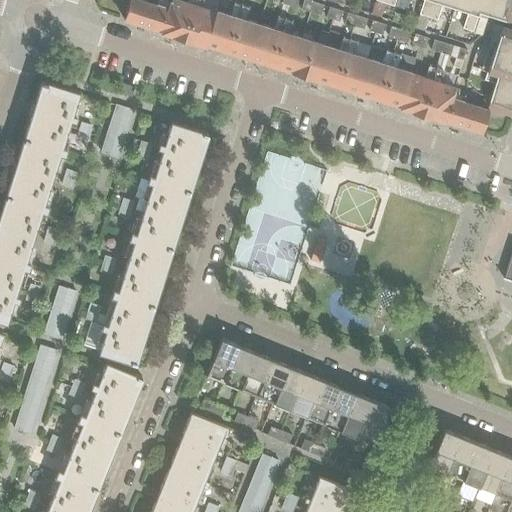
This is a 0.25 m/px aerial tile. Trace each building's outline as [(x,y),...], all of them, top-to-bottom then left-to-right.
[(122,19),(159,31),(169,0),(162,0),(160,6),(153,4),(153,5),(150,4),(150,0),(139,0),(138,0),(126,0),(124,6),(126,7),(122,19)] [(175,0),(169,0),(159,31),(159,32),(180,39),(192,0),(184,0),(183,3),(175,0)] [(202,46),(202,44),(213,12),(198,7),(200,0),(192,0),(180,39),(202,46)] [(310,1),(306,0),(303,0),(300,10),(307,12),(310,1)] [(419,0),(415,14),(432,20),(438,0),(419,0)] [(439,3),(461,11),(463,0),(438,0),(432,20),(433,21),(439,3)] [(463,0),(461,11),(464,12),(458,28),(468,32),(475,11),(485,14),(489,0),(463,0)] [(511,0),(489,0),(485,14),(511,23),(511,19),(511,0)] [(310,1),(307,12),(313,14),(316,3),(310,1)] [(227,15),(214,10),(213,12),(202,44),(224,51),(238,6),(231,3),(227,15)] [(313,14),(320,16),(323,5),(316,3),(313,14)] [(224,51),(245,58),(256,24),(241,19),(245,8),(238,6),(224,51)] [(335,9),(329,7),(326,18),(332,20),(335,9)] [(342,11),(335,9),(332,20),(339,21),(342,11)] [(344,23),(351,25),(354,14),(347,12),(344,23)] [(406,16),(394,12),(391,21),(403,24),(406,16)] [(351,25),(357,27),(360,16),(354,14),(351,25)] [(367,18),(360,16),(357,27),(363,29),(367,18)] [(245,58),(268,65),(282,19),(275,17),(271,28),(256,24),(245,58)] [(268,65),(289,72),(300,38),(286,33),(290,22),(282,19),(268,65)] [(369,31),(375,33),(379,22),(372,20),(369,31)] [(385,24),(379,22),(375,33),(382,35),(385,24)] [(495,37),(492,48),(511,53),(511,30),(490,23),(486,34),(495,37)] [(398,28),(391,26),(388,37),(394,39),(398,28)] [(401,41),(404,30),(398,28),(394,39),(401,41)] [(411,32),(404,30),(401,41),(407,43),(411,32)] [(310,78),(321,45),(325,33),(317,31),(313,42),(300,38),(289,72),(310,78)] [(418,46),(421,36),(414,34),(411,44),(418,46)] [(424,48),(428,38),(421,36),(418,46),(424,48)] [(310,78),(332,85),(347,39),(339,37),(335,49),(321,45),(310,78)] [(332,85),(354,92),(365,58),(350,53),(354,41),(347,39),(332,85)] [(440,41),(433,39),(430,50),(437,52),(440,41)] [(447,43),(440,41),(437,52),(444,54),(447,43)] [(447,43),(444,54),(451,56),(455,46),(447,43)] [(465,49),(455,46),(451,56),(449,65),(459,68),(465,49)] [(511,76),(511,53),(492,48),(485,68),(511,76)] [(354,92),(376,99),(391,53),(384,51),(380,63),(365,58),(354,92)] [(376,99),(397,106),(408,73),(408,72),(393,67),(397,55),(391,53),(376,99)] [(447,56),(439,54),(435,68),(442,70),(447,56)] [(397,107),(418,114),(433,69),(426,66),(422,78),(408,73),(397,106),(397,107)] [(468,73),(478,76),(480,69),(470,66),(468,73)] [(493,82),(489,92),(511,99),(511,76),(485,68),(482,79),(493,82)] [(440,71),(433,69),(418,114),(440,121),(441,119),(451,87),(436,82),(440,71)] [(22,139),(58,150),(76,93),(40,81),(33,105),(31,105),(27,115),(30,115),(22,139)] [(132,86),(124,84),(123,83),(120,93),(129,96),(132,86)] [(479,131),(483,117),(484,109),(470,105),(472,97),(465,95),(462,103),(460,102),(460,100),(453,98),(456,88),(451,87),(441,119),(479,131)] [(511,99),(489,92),(484,109),(483,117),(486,117),(490,115),(490,113),(508,118),(511,104),(511,99)] [(116,105),(100,153),(116,158),(132,110),(116,105)] [(86,141),(91,125),(80,121),(75,137),(86,141)] [(150,180),(187,192),(194,168),(196,169),(199,158),(197,158),(205,134),(169,122),(150,180)] [(4,196),(40,207),(58,150),(22,139),(15,162),(13,162),(9,172),(11,172),(4,196)] [(146,160),(151,144),(139,140),(135,156),(146,160)] [(232,266),(292,283),(325,165),(265,148),(232,266)] [(63,168),(58,185),(70,189),(75,171),(63,168)] [(187,192),(150,180),(132,237),(168,249),(176,225),(178,226),(181,216),(179,215),(187,192)] [(40,207),(4,196),(0,208),(0,257),(22,264),(40,207)] [(133,201),(122,197),(116,213),(128,217),(133,201)] [(58,230),(47,226),(42,242),(53,246),(58,230)] [(114,295),(150,306),(158,283),(159,285),(163,273),(161,272),(168,249),(132,237),(114,295)] [(511,281),(511,244),(502,278),(511,281)] [(115,258),(103,255),(98,271),(110,275),(115,258)] [(22,264),(0,257),(0,320),(4,322),(22,264)] [(40,287),(29,283),(24,300),(34,303),(40,287)] [(41,333),(59,339),(75,290),(57,284),(41,333)] [(150,306),(114,295),(96,353),(132,364),(140,340),(142,341),(145,330),(143,330),(150,306)] [(100,306),(89,302),(83,319),(95,323),(100,306)] [(203,376),(221,383),(236,346),(218,339),(203,376)] [(30,434),(56,351),(56,349),(38,344),(11,428),(30,434)] [(221,383),(237,389),(252,352),(236,346),(221,383)] [(269,359),(252,352),(237,389),(254,396),(269,359)] [(254,396),(271,403),(286,366),(269,359),(254,396)] [(13,366),(2,362),(0,368),(0,379),(7,382),(13,366)] [(104,363),(103,364),(81,418),(116,432),(125,410),(127,411),(131,401),(129,400),(139,377),(104,363)] [(302,373),(286,366),(271,403),(287,410),(302,373)] [(287,410),(304,417),(319,380),(302,373),(287,410)] [(85,383),(74,378),(67,395),(78,399),(85,383)] [(304,417),(321,424),(336,386),(319,380),(304,417)] [(337,430),(352,393),(336,386),(321,424),(337,430)] [(337,430),(354,437),(369,400),(352,393),(337,430)] [(200,408),(210,411),(214,402),(203,398),(200,408)] [(371,444),(386,407),(369,400),(354,437),(371,444)] [(210,411),(220,415),(224,406),(214,402),(210,411)] [(244,425),(247,416),(236,412),(233,421),(244,425)] [(189,413),(188,413),(177,441),(212,455),(223,427),(189,413)] [(247,416),(244,425),(254,429),(257,421),(247,416)] [(116,432),(81,418),(59,474),(94,488),(103,466),(105,466),(109,455),(107,456),(116,432)] [(277,438),(280,430),(270,426),(267,434),(277,438)] [(426,466),(443,473),(458,436),(441,429),(426,466)] [(280,430),(277,438),(287,443),(291,434),(280,430)] [(62,439),(51,434),(44,450),(56,455),(62,439)] [(460,480),(475,443),(458,436),(443,473),(460,480)] [(310,452),(314,443),(303,439),(300,448),(310,452)] [(212,455),(177,441),(166,470),(200,484),(212,455)] [(314,443),(310,452),(321,456),(324,448),(314,443)] [(492,450),(475,443),(460,480),(477,487),(492,450)] [(493,494),(508,457),(492,450),(477,487),(493,494)] [(256,511),(277,461),(259,453),(235,511),(256,511)] [(333,462),(344,466),(347,457),(337,453),(333,462)] [(236,460),(225,456),(219,472),(230,477),(236,460)] [(344,466),(354,470),(357,462),(347,457),(344,466)] [(511,495),(511,458),(508,457),(493,494),(510,501),(511,495)] [(189,511),(200,484),(166,470),(154,498),(188,511),(189,511)] [(94,488),(59,474),(43,511),(86,511),(87,511),(85,511),(94,488)] [(306,505),(323,511),(343,511),(352,490),(318,476),(306,505)] [(33,510),(39,494),(28,490),(22,506),(33,510)] [(279,508),(289,511),(290,511),(297,497),(286,492),(279,508)] [(188,511),(154,498),(148,511),(188,511)] [(215,511),(218,507),(207,502),(202,511),(215,511)]
